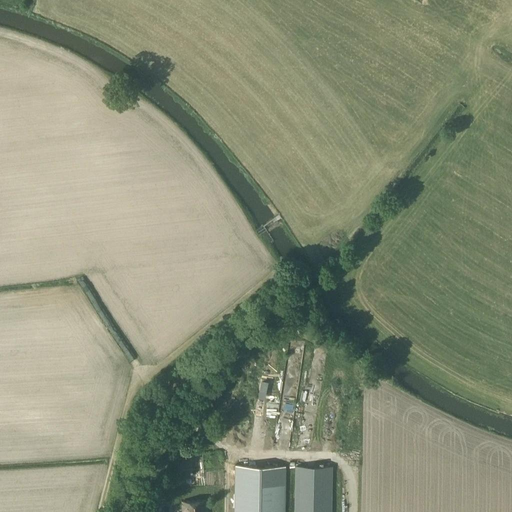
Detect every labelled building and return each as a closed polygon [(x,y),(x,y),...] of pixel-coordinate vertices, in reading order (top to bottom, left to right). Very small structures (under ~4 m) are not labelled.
[(287,337),(287,352),(299,352),(299,338),(287,337)] [(200,376),(189,362),(160,386),(170,399),(200,376)] [(235,464),(233,511),(331,511),(332,466),(295,465),(293,511),(284,511),(286,465),(235,464)] [(148,495),(144,511),(161,511),(165,499),(148,495)] [(207,511),(206,499),(181,502),(182,511),(207,511)]
